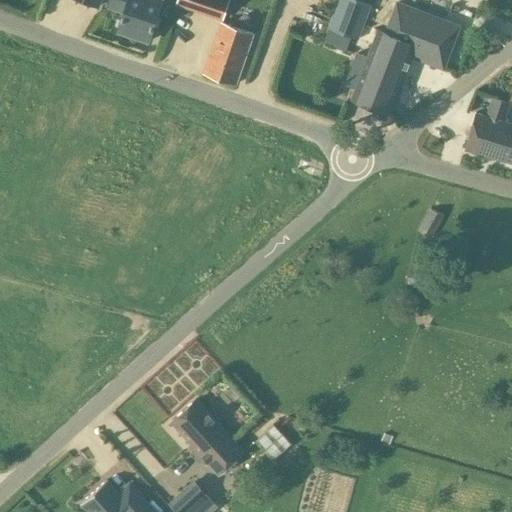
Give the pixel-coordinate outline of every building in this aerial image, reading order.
[(150,40),(162,0),(110,0),(108,6),(123,11),(117,30),(150,40)] [(223,21),(229,0),(176,0),(176,4),(223,21)] [(371,6),(355,0),(341,0),(330,29),(358,40),(371,6)] [(358,52),(345,84),(356,88),(352,98),(374,107),(371,115),(385,120),(388,112),(389,112),(409,60),(411,55),(444,68),(460,25),(397,1),(385,34),(377,31),(368,56),(358,52)] [(236,83),(253,33),(221,22),(204,72),(236,83)] [(511,163),(511,122),(504,120),(510,102),(492,97),(486,115),(476,112),(464,150),(511,163)] [(422,229),(436,237),(447,218),(433,210),(422,229)] [(209,461),(220,473),(243,451),(196,399),(172,421),(193,444),(190,446),(206,464),(209,461)] [(274,422),(256,436),(273,457),(290,443),(274,422)] [(127,479),(116,489),(107,479),(82,502),(91,511),(158,511),(145,498),(127,479)] [(209,511),(217,505),(195,481),(171,503),(179,511),(209,511)]
